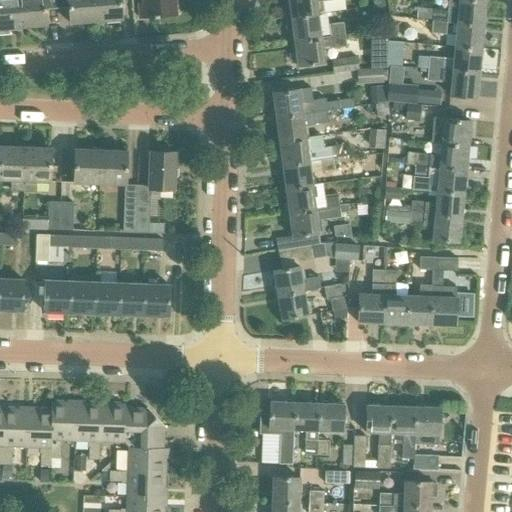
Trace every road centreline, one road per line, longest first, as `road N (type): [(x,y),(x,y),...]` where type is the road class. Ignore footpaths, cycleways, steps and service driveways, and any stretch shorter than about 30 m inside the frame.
road 1 (residential): [(484,370),(511,91)]
road 2 (residential): [(484,370),(219,362)]
road 3 (residential): [(219,362),(226,122)]
road 4 (residential): [(226,122),(0,111)]
road 5 (residential): [(219,362),(0,353)]
road 6 (residential): [(214,511),(219,362)]
road 7 (residential): [(475,511),(484,370)]
road 8 (residential): [(226,122),(231,0)]
